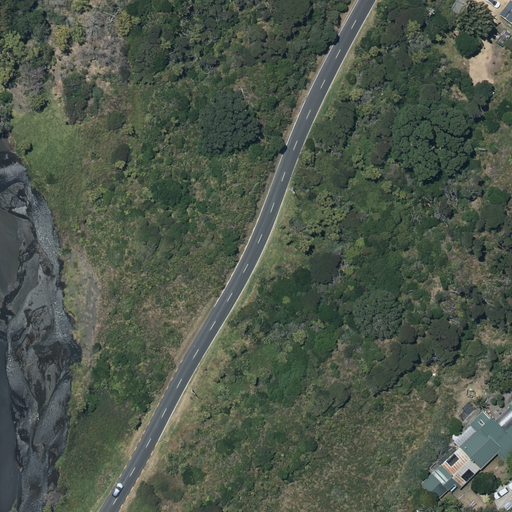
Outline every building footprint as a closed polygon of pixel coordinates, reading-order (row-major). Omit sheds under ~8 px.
[(468,0),(453,0),(448,10),(459,17),(469,1),(468,0)] [(511,14),(508,12),(500,23),(511,31),(511,14)] [(484,100),(493,93),(488,87),(479,94),(484,100)] [(467,421),(473,428),(419,481),(434,498),(452,481),(458,487),(495,451),(504,460),(511,452),(511,397),(506,403),(511,410),(511,418),(500,429),(481,408),(467,421)] [(432,511),(421,503),(415,511),(416,511),(432,511)]
